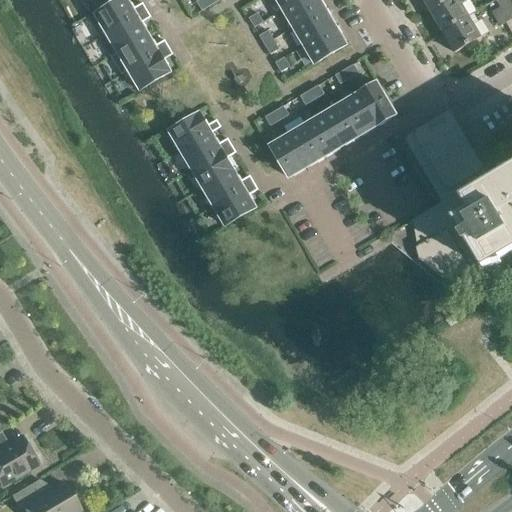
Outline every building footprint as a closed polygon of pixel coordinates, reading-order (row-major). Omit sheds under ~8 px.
[(126,0),(121,0),(95,16),(106,35),(147,11),(142,4),(133,10),(126,0)] [(207,0),(201,0),(196,3),(202,12),(211,6),(207,0)] [(275,0),(283,12),(302,0),(275,0)] [(302,0),(283,12),(293,29),(325,10),(319,0),(302,0)] [(452,0),(422,0),(430,13),(452,0)] [(452,0),(430,13),(443,34),(469,19),(468,17),(461,5),(469,0),(468,0),(452,0)] [(500,9),(508,22),(511,19),(511,4),(509,0),(500,0),(496,3),(500,9)] [(492,14),(500,27),(508,22),(500,9),(492,14)] [(336,28),(325,10),(293,29),(304,47),(336,28)] [(151,18),(147,11),(106,35),(117,53),(148,35),(141,24),(151,18)] [(254,28),(263,23),(258,14),(249,19),(254,28)] [(443,34),(455,54),(481,38),(473,25),(477,22),(473,14),(468,17),(469,19),(443,34)] [(346,46),(336,28),(304,47),(315,65),(346,46)] [(268,32),(259,37),(265,46),(274,41),(268,32)] [(155,47),(148,35),(117,53),(128,72),(169,48),(164,41),(155,47)] [(274,41),(265,46),(270,55),(279,50),(274,41)] [(173,55),(169,48),(128,72),(140,91),(170,73),(163,61),(173,55)] [(284,59),(275,64),(281,73),(289,68),(284,59)] [(359,74),(354,66),(344,71),(350,80),(359,74)] [(350,80),(344,71),(335,76),(340,85),(350,80)] [(377,84),(358,94),(377,126),(396,115),(377,84)] [(318,86),(309,92),(315,101),(324,95),(318,86)] [(305,106),(315,101),(309,92),(300,97),(305,106)] [(360,137),(377,126),(358,94),(341,105),(360,137)] [(323,115),(342,147),(360,137),(341,105),(323,115)] [(283,107),(274,113),(279,122),(289,116),(283,107)] [(274,113),(265,118),(270,127),(279,122),(274,113)] [(207,127),(200,114),(169,133),(181,152),(211,134),(221,128),(217,121),(207,127)] [(325,158),(342,147),(323,115),(306,126),(325,158)] [(421,131),(420,129),(413,133),(404,139),(409,147),(438,195),(473,174),(444,126),(443,125),(421,131)] [(288,136),(307,168),(325,158),(306,126),(288,136)] [(218,145),(211,134),(181,152),(192,170),(232,147),(228,140),(218,145)] [(288,136),(270,147),(289,179),(307,168),(288,136)] [(236,154),(232,147),(192,170),(203,189),(233,171),(226,159),(236,154)] [(473,174),(438,195),(442,203),(415,220),(427,240),(426,241),(426,243),(417,249),(417,250),(420,260),(451,285),(470,274),(471,273),(468,267),(477,262),(481,268),(511,249),(511,173),(492,185),(482,169),(473,174)] [(240,183),(233,171),(203,189),(214,208),(254,184),(250,177),(240,183)] [(258,191),(254,184),(214,208),(225,227),(256,209),(248,196),(258,191)] [(0,485),(1,487),(36,466),(19,438),(0,449),(0,485)] [(62,484),(46,493),(38,481),(11,497),(19,511),(27,506),(29,511),(78,511),(79,511),(62,484)]
